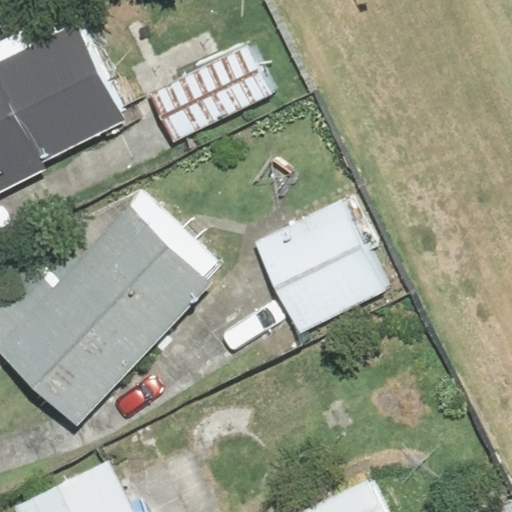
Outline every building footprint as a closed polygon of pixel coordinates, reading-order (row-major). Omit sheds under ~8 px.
[(129,1),(0,58),(0,184),(176,106),(129,1)] [(264,32),(166,79),(190,129),(288,83),(264,32)] [(362,183),(267,232),(317,328),(412,279),(362,183)] [(71,218),(0,294),(0,332),(93,419),(240,262),(157,185),(101,245),(71,218)] [(157,511),(126,450),(26,501),(31,511),(157,511)] [(403,511),(380,464),(280,511),(403,511)]
